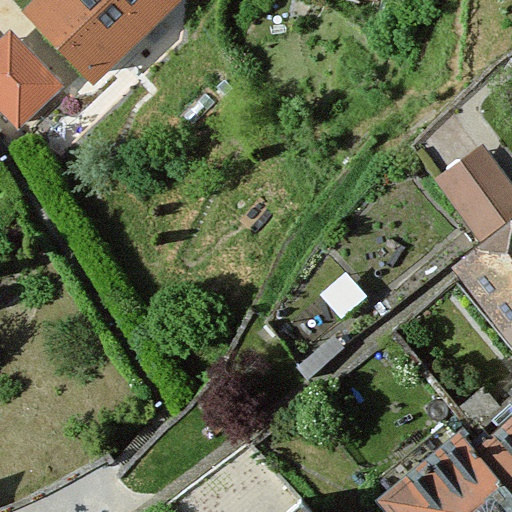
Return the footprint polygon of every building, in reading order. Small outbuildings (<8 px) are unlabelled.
[(168,0),(50,0),(28,23),(95,88),(176,7),(168,0)] [(61,90),(10,37),(0,46),(0,111),(18,130),(61,90)] [(511,185),(484,149),(437,185),(471,230),(511,198),(511,185)] [(511,198),(471,230),(453,245),(511,317),(511,198)] [(511,511),(511,367),(381,475),(411,511),(511,511)] [(304,511),(236,438),(149,506),(154,511),(304,511)]
